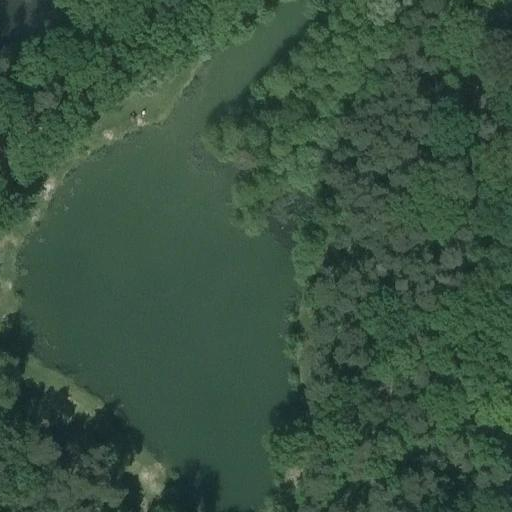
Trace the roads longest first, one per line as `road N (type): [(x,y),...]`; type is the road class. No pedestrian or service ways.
road 1 (track): [(480,502),(474,407),(511,210)]
road 2 (track): [(0,158),(190,0)]
road 3 (track): [(480,502),(417,494),(351,499),(321,511)]
